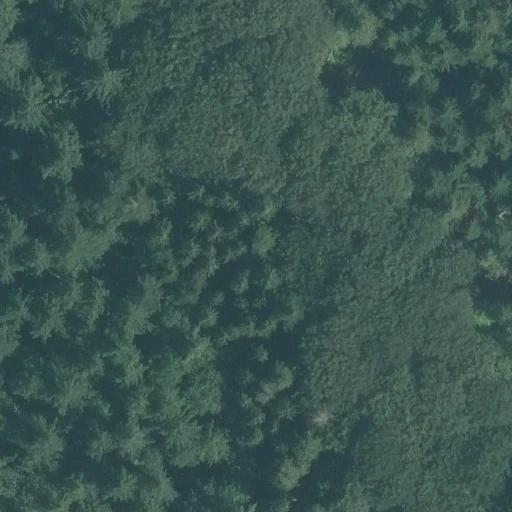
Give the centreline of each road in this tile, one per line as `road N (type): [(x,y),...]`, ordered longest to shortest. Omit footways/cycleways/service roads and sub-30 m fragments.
road 1 (track): [(129,8),(114,123),(137,276),(200,364),(257,508)]
road 2 (track): [(511,71),(305,132),(248,84),(129,8)]
road 3 (track): [(511,371),(459,385),(257,508)]
road 4 (track): [(91,511),(0,345)]
